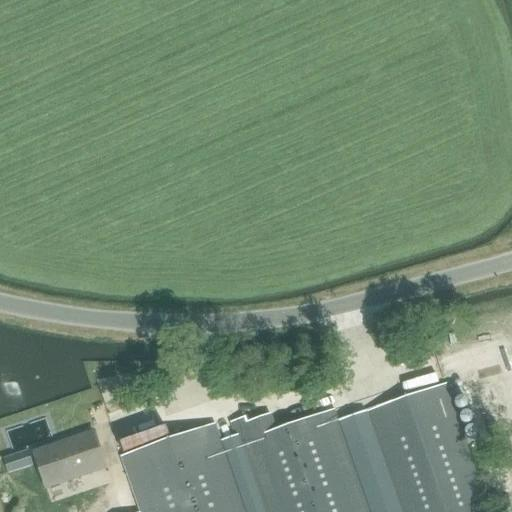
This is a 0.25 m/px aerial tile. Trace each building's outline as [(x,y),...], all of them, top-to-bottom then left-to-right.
[(366,412),(400,511),(489,511),(445,385),(366,412)] [(128,401),(138,398),(135,389),(125,392),(128,401)] [(237,436),(263,511),(369,511),(334,411),(274,431),(269,415),(246,423),(244,418),(229,423),(233,437),(237,436)] [(233,437),(219,443),(213,424),(119,457),(138,511),(263,511),(237,436),(233,437)] [(31,451),(44,490),(108,470),(94,430),(31,451)] [(32,465),(27,451),(3,460),(8,473),(32,465)]
